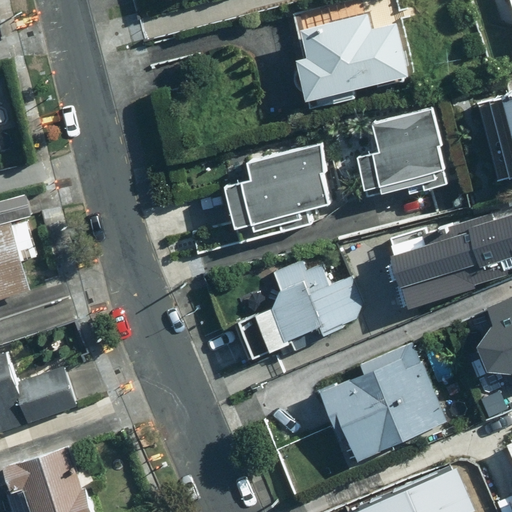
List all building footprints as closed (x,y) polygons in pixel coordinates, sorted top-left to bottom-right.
[(406,78),(393,23),(369,28),(366,16),(297,31),(301,51),(303,58),(292,61),(301,102),(406,78)] [(511,95),(486,103),(508,179),(511,177),(511,95)] [(362,189),(442,170),(427,111),(370,125),(377,153),(354,158),(362,189)] [(317,145),(245,163),(250,181),(224,188),(234,228),(325,206),(318,176),(324,175),(317,145)] [(385,249),(406,311),(511,276),(511,219),(498,224),(494,213),(385,249)] [(0,229),(0,299),(30,291),(12,226),(0,229)] [(330,285),(321,264),(308,269),(305,261),(273,273),(279,292),(271,307),(236,323),(249,353),(366,307),(354,276),(330,285)] [(511,298),(489,308),(511,363),(511,298)] [(360,363),(363,372),(320,390),(351,461),(445,421),(410,342),(360,363)] [(0,432),(78,407),(65,367),(18,382),(8,354),(0,356),(0,432)] [(511,428),(499,434),(511,464),(511,428)] [(88,511),(67,447),(2,468),(10,492),(21,488),(28,511),(88,511)] [(476,511),(482,510),(463,460),(350,504),(353,511),(476,511)]
